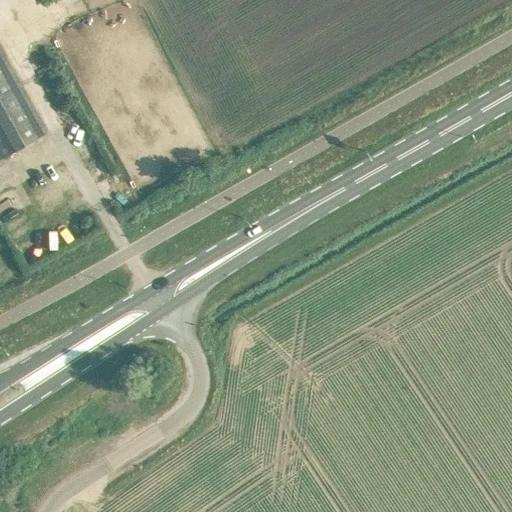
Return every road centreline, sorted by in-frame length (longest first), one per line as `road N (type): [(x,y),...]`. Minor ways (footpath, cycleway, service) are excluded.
road 1 (primary): [(155,300),(511,91)]
road 2 (unclassified): [(49,511),(69,489),(192,405),(198,369),(155,300)]
road 3 (primary): [(52,365),(155,300)]
